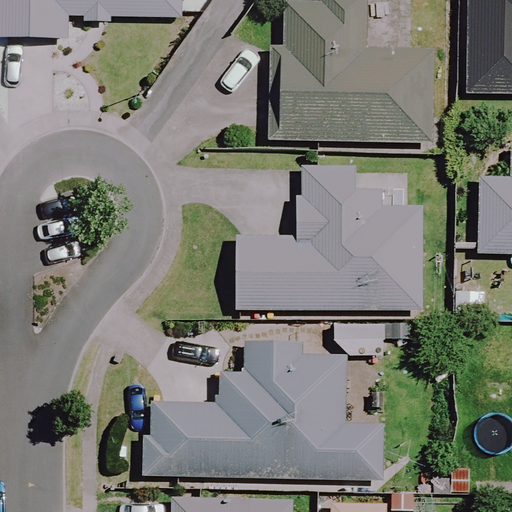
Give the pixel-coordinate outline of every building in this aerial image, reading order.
[(66,18),(80,19),(80,28),(108,29),(108,19),(181,22),(181,0),(0,0),(0,41),(65,44),(66,18)] [(322,0),(322,7),(281,6),(276,143),(435,149),(439,57),(369,54),(371,0),(322,0)] [(511,0),(470,0),(468,97),(511,98),(511,0)] [(422,212),(396,212),(396,191),(382,191),(382,179),(356,179),(357,172),(300,172),(300,242),(238,242),(238,313),(421,315),(422,212)] [(511,183),(481,183),(479,257),(511,257),(511,183)] [(156,440),(145,439),(144,479),(382,485),(384,428),(343,427),(345,360),(383,361),(383,329),(335,328),(334,350),(246,347),(245,375),(223,374),(222,408),(157,406),(156,440)] [(295,511),(296,506),(175,502),(175,511),(295,511)]
